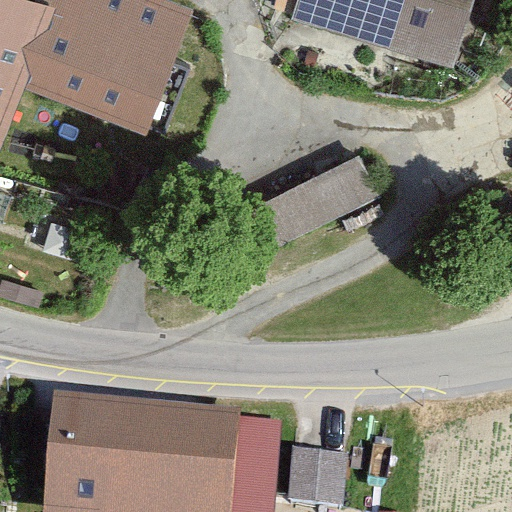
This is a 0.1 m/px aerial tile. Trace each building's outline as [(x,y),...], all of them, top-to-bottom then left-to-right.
[(15,0),(0,0),(0,126),(20,76),(142,124),(185,15),(147,0),(40,0),(37,8),(15,0)] [(306,0),(302,13),(448,56),(464,0),(306,0)] [(375,195),(358,162),(256,213),(273,246),(375,195)] [(272,511),(280,421),(234,417),(235,411),(60,395),(49,510),(69,511),(272,511)] [(346,455),(296,451),(292,494),(342,498),(346,455)]
